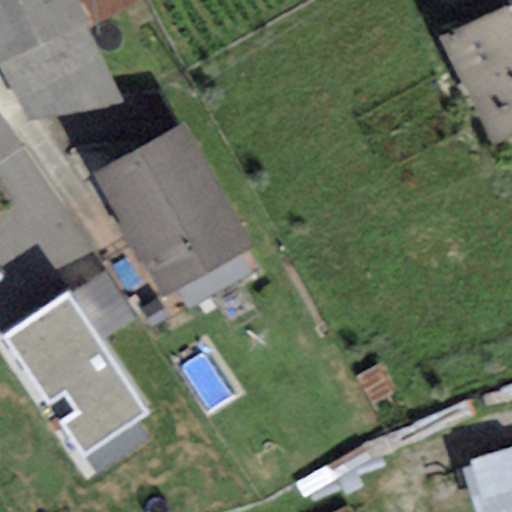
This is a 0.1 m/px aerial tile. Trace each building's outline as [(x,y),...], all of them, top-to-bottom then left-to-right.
[(0,0),(0,58),(32,115),(127,100),(83,21),(87,18),(91,25),(135,0),(0,0)] [(511,0),(505,0),(441,34),(496,139),(511,130),(511,0)] [(253,243),(181,118),(91,172),(160,293),(253,243)] [(103,326),(132,312),(110,267),(80,282),(103,326)] [(66,284),(0,328),(0,338),(78,454),(149,406),(66,284)] [(484,511),(496,511),(511,508),(511,440),(470,450),(484,511)]
